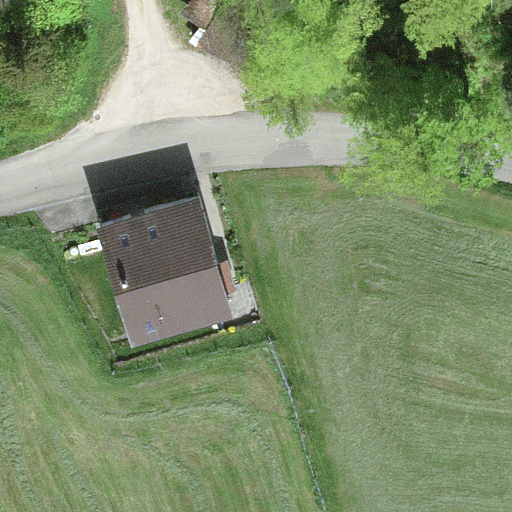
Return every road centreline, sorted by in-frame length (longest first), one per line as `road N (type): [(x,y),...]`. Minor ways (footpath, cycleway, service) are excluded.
road 1 (tertiary): [(0,187),(98,163),(287,136),(389,139),(511,170)]
road 2 (track): [(144,0),(189,147)]
